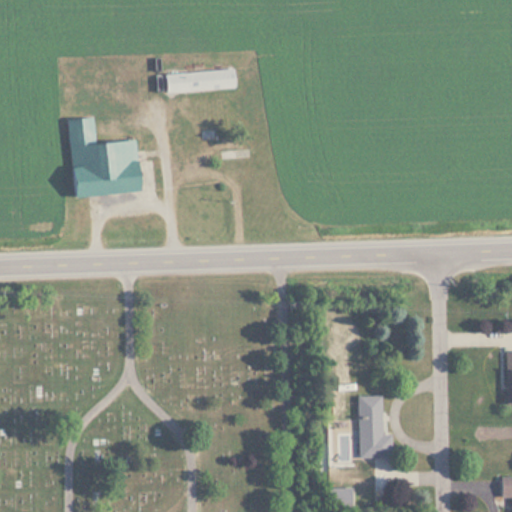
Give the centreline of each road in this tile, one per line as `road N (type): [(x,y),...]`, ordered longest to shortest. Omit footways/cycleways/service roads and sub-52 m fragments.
road 1 (primary): [(0,267),(511,254)]
road 2 (residential): [(449,511),(446,257)]
